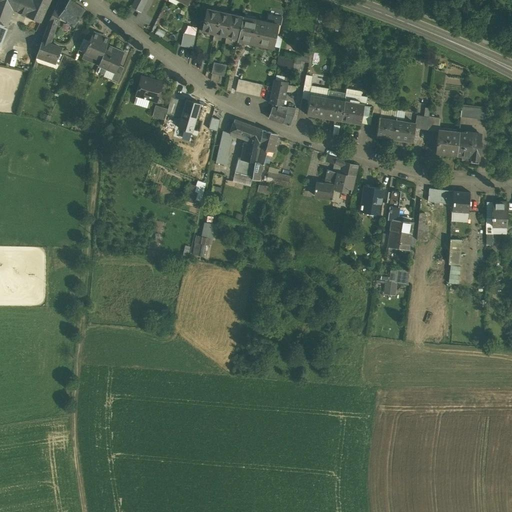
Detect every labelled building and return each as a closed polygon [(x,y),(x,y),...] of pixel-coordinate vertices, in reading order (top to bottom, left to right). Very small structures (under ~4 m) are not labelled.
[(0,0),(0,25),(5,27),(13,9),(26,15),(32,0),(0,0)] [(32,0),(26,15),(40,22),(50,0),(32,0)] [(58,0),(55,7),(49,20),(56,23),(60,15),(59,14),(67,0),(58,0)] [(84,9),(71,0),(67,0),(59,14),(60,15),(74,25),(84,9)] [(134,0),(131,7),(140,11),(145,0),(134,0)] [(219,12),(207,9),(202,30),(214,33),(219,12)] [(230,14),(219,12),(214,33),(226,35),(230,14)] [(242,16),(230,14),(226,35),(238,38),(242,16)] [(279,24),(242,16),(238,38),(237,40),(268,46),(269,41),(275,43),(279,24)] [(56,23),(49,20),(41,41),(48,44),(56,23)] [(109,39),(93,32),(89,41),(84,52),(101,59),(107,44),(109,39)] [(195,35),(183,33),(181,46),(192,48),(195,35)] [(83,38),(79,50),(84,52),(89,41),(83,38)] [(48,44),(41,41),(37,54),(57,61),(62,49),(48,44)] [(124,52),(107,44),(101,59),(98,65),(109,69),(110,67),(116,70),(118,65),(124,52)] [(74,59),(64,55),(59,66),(70,70),(74,59)] [(293,60),(279,57),(277,64),(285,67),(286,62),(290,64),(290,62),(292,63),(293,60)] [(214,62),(212,74),(225,76),(227,64),(214,62)] [(299,65),(293,64),(291,74),(298,76),(299,65)] [(124,67),(118,65),(116,70),(115,72),(114,72),(111,79),(118,82),(124,67)] [(78,77),(71,74),(68,81),(75,83),(78,77)] [(312,76),(305,75),(304,85),(310,86),(312,76)] [(151,80),(141,77),(136,94),(143,97),(143,99),(156,102),(159,92),(156,91),(158,83),(151,81),(151,80)] [(262,84),(238,79),(235,90),(260,96),(262,84)] [(286,82),(274,80),(269,103),(273,104),(282,105),(283,100),(286,82)] [(310,86),(304,85),(302,97),(309,98),(309,95),(310,87),(311,86),(310,86)] [(328,89),(310,87),(309,95),(327,98),(328,89)] [(345,92),(328,89),(327,98),(344,101),(345,92)] [(367,96),(345,92),(344,101),(363,104),(363,109),(365,110),(367,98),(367,96)] [(327,98),(309,95),(309,98),(306,114),(324,117),(327,98)] [(166,114),(180,118),(185,101),(171,97),(166,114)] [(180,118),(178,127),(192,132),(201,102),(186,97),(185,101),(180,118)] [(344,101),(327,98),(324,117),(341,119),(344,101)] [(375,99),(367,98),(365,110),(364,112),(372,113),(375,99)] [(382,101),(375,99),(372,113),(380,115),(382,101)] [(363,104),(344,101),(341,119),(360,123),(363,109),(363,104)] [(289,107),(282,105),(273,104),(272,107),(286,112),(285,114),(292,116),(294,108),(292,108),(289,107)] [(487,107),(462,104),(460,116),(487,119),(487,107)] [(167,109),(155,105),(152,116),(164,120),(167,109)] [(286,112),(272,107),(268,118),(282,123),(285,114),(286,112)] [(292,116),(285,114),(282,123),(289,125),(292,116)] [(423,116),(416,115),(415,122),(415,127),(427,129),(428,116),(423,116)] [(440,117),(428,116),(427,129),(437,131),(438,129),(440,117)] [(395,119),(379,117),(376,136),(392,138),(395,119)] [(220,120),(211,118),(208,129),(217,131),(220,120)] [(253,127),(233,119),(229,132),(229,133),(231,134),(246,140),(248,140),(253,127)] [(415,122),(395,119),(392,138),(412,141),(415,127),(415,122)] [(262,130),(253,127),(248,140),(246,140),(243,159),(255,161),(262,130)] [(438,129),(437,131),(435,152),(456,154),(458,131),(438,129)] [(262,130),(255,161),(262,164),(265,153),(270,155),(271,151),(272,151),(277,134),(262,130)] [(222,131),(215,162),(226,165),(228,155),(226,155),(231,134),(229,133),(229,132),(222,131)] [(465,132),(458,131),(456,154),(469,156),(469,158),(479,159),(481,141),(480,141),(481,133),(466,131),(465,132)] [(337,158),(327,154),(325,161),(335,164),(337,158)] [(255,161),(243,159),(238,158),(234,172),(252,176),(255,161)] [(346,161),(337,158),(335,164),(344,167),(346,161)] [(262,164),(255,161),(252,176),(252,178),(258,179),(262,164)] [(358,166),(346,163),(347,161),(346,161),(344,167),(342,173),(327,169),(323,184),(316,183),(314,196),(334,199),(335,191),(346,192),(347,188),(352,189),(358,166)] [(289,177),(267,173),(267,175),(263,174),(263,176),(262,176),(261,180),(286,185),(289,177)] [(199,187),(188,183),(184,195),(195,198),(195,199),(199,200),(203,189),(198,188),(199,187)] [(268,187),(258,184),(256,191),(267,194),(268,187)] [(221,188),(212,186),(210,194),(218,196),(221,188)] [(383,188),(364,186),(361,209),(379,212),(381,202),(383,188)] [(453,191),(429,188),(427,201),(434,202),(434,206),(439,206),(439,202),(446,203),(452,204),(453,191)] [(470,192),(453,191),(452,204),(451,210),(451,212),(459,212),(468,213),(470,192)] [(401,193),(388,192),(387,202),(386,206),(390,206),(388,219),(392,220),(392,219),(397,220),(401,193)] [(506,201),(492,201),(492,218),(492,225),(493,225),(499,225),(499,223),(506,223),(506,201)] [(397,220),(392,219),(392,220),(390,230),(410,233),(413,221),(397,220)] [(195,242),(193,255),(204,257),(206,245),(208,246),(210,236),(212,236),(213,230),(212,229),(213,224),(204,222),(200,243),(195,242)] [(424,225),(418,224),(416,240),(426,241),(428,225),(424,225)] [(390,230),(388,247),(396,248),(408,250),(411,233),(410,233),(390,230)] [(460,240),(449,239),(448,263),(458,265),(460,240)] [(396,248),(388,247),(387,254),(385,254),(385,257),(386,258),(386,260),(394,261),(396,248)] [(460,266),(450,265),(448,282),(458,283),(460,266)] [(404,271),(392,270),(392,272),(392,273),(391,274),(390,281),(407,284),(409,272),(404,272),(404,271)]
